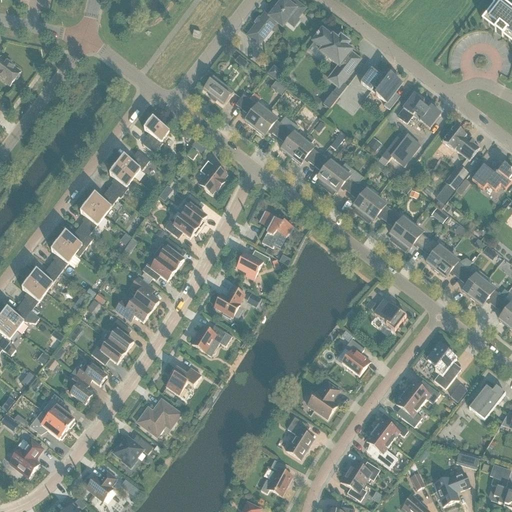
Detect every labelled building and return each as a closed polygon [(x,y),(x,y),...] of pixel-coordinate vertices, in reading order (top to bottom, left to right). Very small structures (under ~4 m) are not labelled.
[(276,0),(270,8),(281,18),(294,28),(299,21),(298,20),(305,10),(292,0),(276,0)] [(511,10),(505,5),(499,0),(498,0),(493,7),(482,22),(495,32),(503,38),(511,44),(511,10)] [(259,46),(281,18),(270,8),(247,37),(259,46)] [(331,39),(322,32),(319,37),(318,36),(316,39),(317,39),(314,44),(323,51),(321,53),(339,68),(329,81),(337,87),(339,88),(342,83),(360,61),(351,54),(352,52),(346,48),(349,45),(341,39),(338,42),(333,38),(331,39)] [(0,78),(10,87),(15,80),(17,80),(20,77),(19,75),(20,74),(19,73),(19,72),(15,69),(14,69),(1,59),(0,60),(0,78)] [(276,82),(282,73),(274,67),(267,75),(276,82)] [(382,79),(372,70),(367,76),(365,74),(362,78),(364,80),(361,84),(371,93),(372,92),(377,95),(376,96),(386,104),(384,107),(389,111),(400,98),(395,94),(401,85),(391,77),(386,83),(381,80),(382,79)] [(224,106),(232,95),(214,81),(205,92),(212,97),(210,99),(215,103),(217,101),(224,106)] [(332,94),(323,106),(330,111),(339,99),(332,94)] [(241,111),(249,100),(244,96),(236,106),(241,111)] [(429,111),(423,105),(424,103),(415,96),(397,118),(407,126),(415,115),(422,120),(420,123),(429,130),(441,116),(431,108),(429,111)] [(255,131),(268,115),(257,106),(249,100),(241,111),(250,118),(245,124),(255,131)] [(305,116),(310,109),(304,105),(299,112),(305,116)] [(278,139),(291,123),(285,118),(280,124),(268,115),(255,131),(264,138),(269,132),(278,139)] [(155,156),(163,145),(161,144),(170,133),(153,120),(144,132),(150,137),(143,146),(155,156)] [(291,159),(304,143),(295,136),(299,130),(291,123),(278,139),(287,146),(282,152),(291,159)] [(469,163),(480,149),(466,138),(467,137),(455,127),(442,143),(454,152),(455,152),(469,163)] [(344,139),(343,138),(339,135),(335,141),(340,145),(344,140),(344,139)] [(421,147),(408,137),(403,143),(397,138),(381,158),(389,164),(392,160),(404,169),(421,147)] [(377,143),(376,141),(373,139),(366,148),(374,154),(381,146),(377,143)] [(314,167),(322,157),(304,143),(291,159),(301,167),(305,161),(314,167)] [(193,161),(198,154),(192,149),(186,157),(193,161)] [(117,167),(133,180),(140,171),(142,172),(150,162),(138,153),(130,163),(124,158),(117,167)] [(325,190),(340,171),(322,157),(314,167),(323,174),(318,180),(320,182),(318,185),(325,190)] [(372,168),(376,162),(369,157),(365,163),(372,168)] [(219,172),(208,163),(200,173),(206,177),(199,186),(212,196),(215,192),(217,193),(225,183),(223,181),(227,177),(225,176),(226,174),(221,170),(219,172)] [(350,196),(358,186),(350,179),(354,173),(345,166),(340,172),(340,171),(325,190),(333,196),(334,193),(337,195),(342,189),(350,196)] [(455,192),(469,174),(458,166),(444,184),(447,186),(444,189),(452,195),(454,192),(455,192)] [(509,171),(507,169),(507,168),(505,166),(498,174),(497,173),(495,176),(484,167),(472,182),(483,191),(487,187),(495,193),(500,187),(506,191),(511,183),(511,171),(510,170),(509,171)] [(127,189),(133,180),(117,167),(110,177),(116,182),(109,191),(119,199),(121,200),(128,190),(127,189)] [(461,197),(471,185),(465,181),(456,193),(461,197)] [(362,218),(376,200),(367,193),(369,191),(360,184),(358,186),(350,196),(359,202),(354,209),(357,211),(355,213),(362,218)] [(408,195),(412,190),(406,185),(402,191),(408,195)] [(111,208),(119,199),(109,191),(101,201),(95,196),(88,205),(104,218),(112,209),(111,208)] [(417,201),(419,195),(411,192),(409,198),(417,201)] [(166,203),(169,197),(163,193),(159,198),(166,203)] [(190,197),(177,213),(181,217),(201,231),(205,225),(203,224),(207,219),(197,212),(202,206),(190,197)] [(387,224),(394,214),(376,200),(362,218),(369,224),(371,222),(373,224),(378,217),(387,224)] [(97,228),(104,218),(88,205),(81,215),(87,220),(79,229),(80,230),(90,237),(97,228)] [(265,213),(260,224),(270,230),(262,245),(273,250),(274,248),(280,251),(286,239),(294,230),(284,222),(282,225),(275,222),(276,219),(265,213)] [(152,223),(155,219),(149,214),(146,218),(152,223)] [(398,247),(413,228),(394,214),(387,224),(395,231),(391,237),(393,239),(391,241),(398,247)] [(438,219),(444,223),(448,219),(442,214),(438,219)] [(172,220),(165,230),(177,239),(181,233),(190,241),(194,236),(196,238),(201,231),(181,217),(176,223),(172,220)] [(423,252),(431,242),(413,228),(398,247),(405,252),(407,250),(409,252),(414,246),(423,252)] [(94,241),(80,230),(71,239),(67,235),(59,244),(75,256),(80,260),(94,241)] [(161,240),(165,236),(159,231),(156,236),(161,240)] [(167,240),(155,257),(176,273),(184,262),(175,255),(179,249),(167,240)] [(436,273),(449,256),(441,250),(442,248),(433,241),(432,243),(431,242),(423,252),(432,259),(427,265),(436,273)] [(68,266),(75,256),(59,244),(51,253),(58,258),(50,267),(60,275),(68,266)] [(488,260),(493,254),(486,248),(481,254),(488,260)] [(270,251),(267,250),(265,254),(272,258),(274,254),(270,251)] [(270,260),(255,252),(251,259),(245,255),(237,269),(247,275),(246,278),(254,282),(263,265),(266,267),(270,260)] [(459,281),(472,264),(466,260),(459,264),(449,256),(436,273),(446,280),(451,274),(459,281)] [(144,273),(142,277),(150,283),(153,280),(155,281),(158,276),(168,284),(176,273),(155,257),(143,272),(144,273)] [(288,260),(287,259),(283,257),(282,257),(280,262),(279,263),(288,268),(291,261),(288,260)] [(472,301),(485,285),(470,272),(474,266),(472,264),(459,281),(468,288),(463,294),(472,301)] [(53,285),(60,275),(50,267),(43,277),(37,272),(29,282),(46,294),(53,285)] [(134,301),(151,315),(159,304),(148,295),(152,290),(138,280),(131,290),(139,295),(134,301)] [(39,304),(46,294),(29,282),(22,291),(28,296),(21,306),(31,313),(39,304)] [(503,299),(508,293),(504,291),(500,296),(485,285),(472,301),(482,309),(487,302),(495,309),(503,299)] [(239,306),(245,297),(232,289),(227,299),(222,296),(215,309),(224,314),(223,316),(230,321),(231,319),(233,320),(240,307),(239,306)] [(92,300),(96,295),(89,290),(86,295),(92,300)] [(256,305),(260,299),(251,294),(247,300),(256,305)] [(511,324),(511,305),(503,299),(495,309),(504,316),(499,322),(509,329),(511,324)] [(143,325),(151,315),(134,301),(130,307),(123,302),(115,312),(128,322),(132,316),(143,325)] [(371,312),(376,305),(370,301),(365,308),(371,312)] [(396,313),(384,303),(375,315),(387,324),(386,326),(395,333),(406,318),(398,311),(396,313)] [(40,320),(31,313),(21,306),(14,315),(8,310),(0,320),(17,333),(23,324),(35,326),(40,320)] [(0,349),(2,351),(11,358),(16,352),(10,342),(17,333),(0,320),(0,349)] [(109,343),(126,355),(134,344),(124,337),(129,331),(117,322),(109,332),(114,336),(109,343)] [(203,329),(192,346),(205,355),(214,341),(220,345),(226,349),(232,339),(214,327),(211,333),(203,329)] [(345,343),(351,336),(345,332),(340,339),(345,343)] [(75,337),(72,335),(68,340),(73,344),(77,339),(75,337)] [(359,378),(371,364),(361,356),(364,351),(352,341),(345,350),(350,354),(342,365),(359,378)] [(117,366),(126,355),(109,343),(104,349),(99,346),(91,356),(103,365),(108,359),(117,366)] [(451,353),(441,345),(435,352),(434,353),(428,362),(438,370),(435,373),(439,376),(434,382),(445,391),(457,376),(449,370),(457,361),(450,355),(451,353)] [(59,363),(64,356),(59,352),(53,358),(59,363)] [(44,366),(49,359),(42,354),(37,361),(44,366)] [(52,373),(58,365),(51,360),(46,368),(52,373)] [(76,378),(89,387),(93,383),(100,388),(101,387),(103,388),(108,382),(106,380),(107,379),(87,363),(76,378)] [(187,376),(177,370),(173,375),(174,377),(166,389),(179,398),(188,386),(194,390),(202,378),(190,370),(187,376)] [(28,375),(26,378),(21,384),(26,388),(34,377),(29,374),(28,375)] [(85,392),(89,387),(76,378),(69,387),(75,391),(71,396),(85,407),(87,406),(88,407),(93,401),(91,399),(93,398),(85,392)] [(38,390),(42,383),(36,379),(32,385),(38,390)] [(336,398),(340,393),(328,384),(320,396),(318,394),(308,408),(328,422),(337,407),(332,404),(336,398)] [(407,388),(403,394),(421,408),(427,401),(433,406),(440,396),(427,386),(423,392),(418,388),(413,384),(409,389),(407,388)] [(458,404),(467,392),(460,386),(450,399),(458,404)] [(492,393),(486,388),(469,410),(484,422),(505,395),(496,388),(492,393)] [(400,401),(396,406),(406,414),(401,419),(414,430),(422,420),(416,415),(421,408),(403,394),(398,400),(400,401)] [(43,413),(67,431),(69,429),(70,430),(75,424),(74,423),(75,421),(61,411),(65,405),(54,396),(48,405),(48,406),(43,413)] [(181,416),(162,402),(153,414),(148,410),(143,418),(141,419),(139,422),(139,424),(138,425),(157,439),(160,435),(161,435),(163,432),(163,430),(166,427),(171,430),(181,416)] [(65,434),(67,431),(43,413),(37,420),(37,419),(30,428),(41,437),(45,431),(59,441),(60,440),(62,441),(67,435),(65,434)] [(511,414),(509,414),(501,427),(510,430),(511,423),(511,414)] [(19,426),(12,421),(8,418),(6,417),(1,424),(13,433),(14,432),(18,426),(19,426)] [(301,462),(314,441),(306,436),(310,429),(295,419),(287,431),(296,437),(286,453),(301,462)] [(375,433),(391,445),(399,435),(404,439),(408,433),(396,424),(392,429),(383,422),(375,433)] [(386,452),(391,445),(375,433),(366,443),(376,451),(371,457),(390,471),(398,461),(386,452)] [(136,446),(127,439),(115,455),(123,462),(122,463),(131,469),(137,461),(136,460),(142,452),(148,456),(153,450),(141,440),(136,446)] [(35,462),(43,451),(31,442),(23,453),(21,451),(9,465),(29,480),(40,465),(35,462)] [(156,449),(155,450),(153,452),(159,456),(162,452),(157,447),(156,449)] [(477,472),(480,459),(459,453),(456,466),(477,472)] [(292,479),(284,474),(287,469),(274,462),(271,469),(278,472),(276,476),(273,475),(270,481),(266,482),(261,492),(268,496),(270,492),(282,498),(292,479)] [(348,474),(365,485),(369,480),(373,483),(380,472),(367,464),(363,470),(353,463),(350,469),(351,469),(348,474)] [(111,490),(117,481),(106,473),(100,481),(96,479),(87,490),(103,503),(112,491),(111,490)] [(362,490),(365,485),(348,474),(345,479),(344,478),(340,484),(350,490),(347,495),(360,503),(367,493),(362,490)] [(417,492),(425,488),(419,475),(410,479),(417,492)] [(470,489),(465,475),(451,481),(450,480),(434,486),(437,494),(435,494),(438,501),(440,501),(443,509),(459,503),(456,494),(470,489)] [(129,483),(123,479),(119,484),(125,488),(129,483)] [(511,511),(511,495),(509,494),(510,492),(505,491),(508,484),(493,479),(491,486),(497,488),(494,499),(500,501),(498,505),(504,507),(504,509),(511,511)] [(427,511),(419,504),(420,503),(413,497),(403,509),(405,511),(427,511)] [(77,506),(79,508),(82,511),(86,507),(79,501),(75,504),(77,506)]
